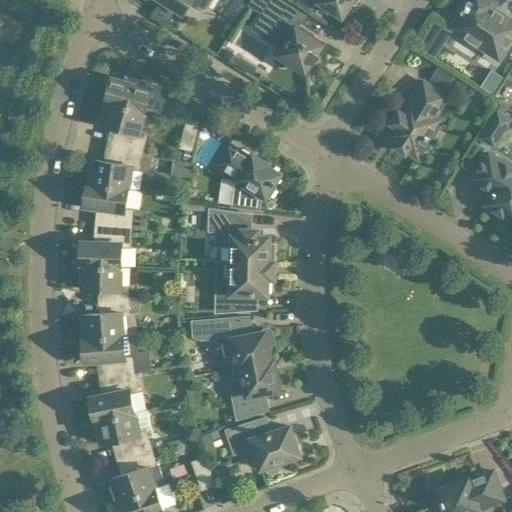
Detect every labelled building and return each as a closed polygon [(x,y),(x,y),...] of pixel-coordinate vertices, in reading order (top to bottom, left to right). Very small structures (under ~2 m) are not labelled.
[(162,0),(183,13),(189,3),(198,9),(204,10),(210,0),(162,0)] [(271,0),(262,15),(276,24),(267,37),(279,45),(278,46),(281,47),(276,54),(276,55),(275,56),(275,58),(275,59),(276,61),(277,62),(278,63),(279,64),(280,64),(281,65),(283,65),(284,65),(285,64),(287,64),(288,63),(289,62),(305,72),(324,43),(297,26),(304,15),(280,0),(271,0)] [(319,0),(319,1),(342,16),(350,2),(355,5),(358,0),(319,0)] [(490,0),(469,0),(461,13),(459,12),(452,22),(454,24),(452,27),(499,58),(511,37),(511,21),(491,8),(495,3),(490,0)] [(438,65),(429,80),(446,90),(454,75),(438,65)] [(491,69),(480,87),(492,94),(503,77),(491,69)] [(124,81),(111,78),(105,100),(145,111),(151,89),(139,85),(140,79),(126,75),(124,81)] [(418,157),(441,120),(434,115),(447,96),(424,81),(412,101),(409,99),(401,112),(399,110),(391,123),(393,124),(385,137),(396,143),(394,146),(405,153),(407,150),(418,157)] [(145,111),(105,100),(101,116),(104,117),(102,124),(116,128),(113,144),(143,151),(147,133),(139,131),(145,111)] [(226,131),(224,133),(230,136),(235,128),(220,119),(211,113),(205,123),(212,128),(217,128),(218,126),(226,131)] [(186,122),(180,147),(193,151),(199,125),(186,122)] [(228,143),(216,163),(238,177),(237,179),(233,206),(230,205),(230,207),(263,211),(263,210),(260,209),(261,198),(263,195),(265,197),(267,194),(270,196),(275,188),(272,186),(280,174),(266,165),(267,163),(252,154),(250,157),(228,143)] [(151,152),(143,151),(113,144),(109,161),(94,159),(93,166),(90,166),(87,182),(128,188),(128,187),(131,168),(149,171),(151,152)] [(511,219),(511,165),(510,167),(489,153),(473,178),(494,191),(486,203),(492,207),(493,212),(500,217),(505,215),(511,219)] [(125,208),(128,188),(87,182),(84,205),(102,208),(101,225),(131,228),(133,209),(125,208)] [(250,215),(210,209),(210,230),(217,230),(216,241),(220,244),(232,245),(232,261),(273,262),(273,247),(271,245),(268,245),(269,236),(257,236),(257,230),(250,230),(250,215)] [(121,266),(122,246),(130,246),(131,228),(101,225),(99,242),(81,241),(80,265),(121,266)] [(274,262),(273,262),(232,261),(231,279),(227,279),(223,282),(223,291),(217,291),(216,311),(257,308),(257,294),(267,294),(267,278),(273,278),(274,262)] [(121,286),(121,266),(80,265),(79,281),(83,281),(83,288),(104,289),(104,301),(140,300),(141,291),(129,291),(129,287),(121,286)] [(136,311),(129,312),(129,303),(140,304),(140,300),(104,301),(105,312),(83,314),(84,321),(81,321),(82,338),(123,334),(138,333),(136,311)] [(249,316),(193,321),(194,336),(216,339),(219,341),(224,340),(226,351),(230,354),(234,353),(237,367),(271,360),(268,346),(272,345),(274,341),(272,331),(268,328),(264,329),(263,331),(252,333),(249,316)] [(150,352),(133,354),(125,355),(123,334),(82,338),(84,361),(102,360),(105,377),(136,372),(152,370),(150,352)] [(274,359),(271,360),(237,367),(237,368),(241,367),(244,380),(234,382),(231,386),(238,418),(267,409),(264,392),(280,389),(274,359)] [(131,392),(138,391),(136,372),(105,377),(107,393),(89,397),(94,420),(135,412),(131,392)] [(139,432),(135,412),(94,420),(98,436),(101,436),(103,443),(117,440),(122,456),(152,448),(147,430),(139,432)] [(267,417),(227,430),(235,453),(253,447),(260,468),(264,466),(267,469),(268,470),(271,471),(273,471),(276,470),(278,469),(280,466),(280,465),(281,461),(300,455),(290,425),(271,432),(267,417)] [(158,463),(156,464),(152,448),(122,456),(126,473),(112,477),(114,484),(111,485),(117,501),(156,488),(165,484),(158,463)] [(213,481),(205,457),(192,461),(200,486),(213,481)] [(445,511),(471,511),(480,509),(479,508),(504,499),(493,470),(469,479),(468,478),(449,485),(447,479),(428,485),(435,504),(440,502),(442,506),(443,506),(445,511)] [(156,511),(163,510),(156,488),(117,501),(120,511),(156,511)]
